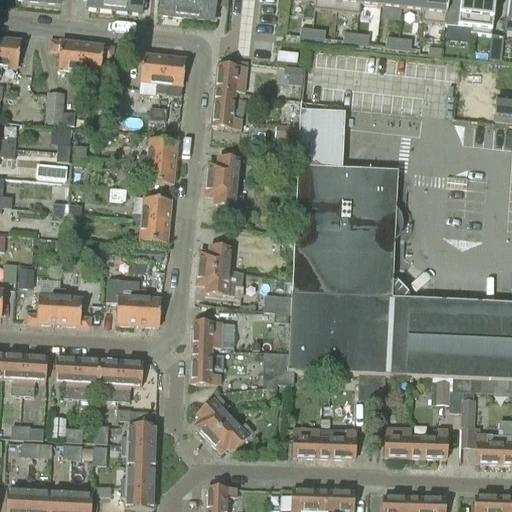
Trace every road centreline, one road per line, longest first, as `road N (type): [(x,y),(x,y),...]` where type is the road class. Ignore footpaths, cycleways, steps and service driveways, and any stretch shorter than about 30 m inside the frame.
road 1 (residential): [(511,483),(201,472),(182,486)]
road 2 (residential): [(163,349),(205,45)]
road 3 (residential): [(205,45),(0,26)]
road 4 (residential): [(163,349),(0,339)]
